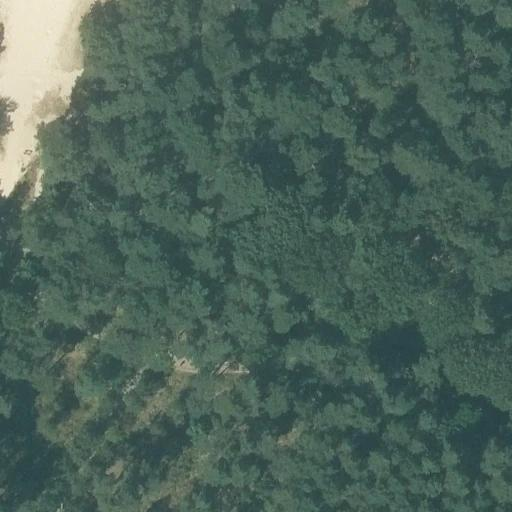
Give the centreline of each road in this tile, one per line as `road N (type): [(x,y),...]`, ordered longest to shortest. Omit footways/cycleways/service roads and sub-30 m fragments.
road 1 (track): [(375,339),(271,365),(127,353)]
road 2 (track): [(127,353),(109,425),(49,511)]
road 3 (track): [(127,353),(0,256)]
road 4 (track): [(511,392),(437,351),(375,339)]
road 5 (track): [(511,287),(375,339)]
